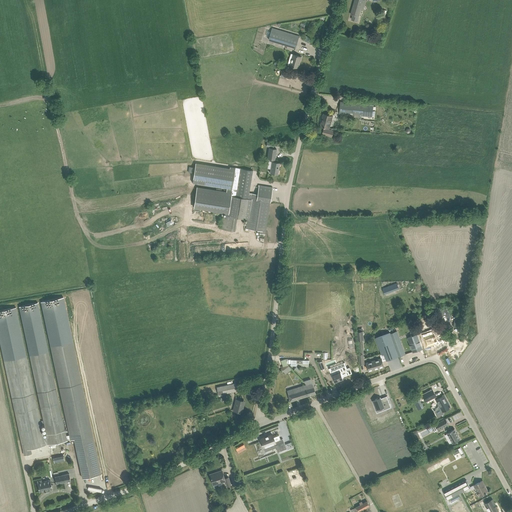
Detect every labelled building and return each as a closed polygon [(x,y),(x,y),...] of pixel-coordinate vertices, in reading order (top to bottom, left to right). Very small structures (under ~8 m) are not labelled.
[(354,0),(351,14),(353,15),(352,19),(357,21),(363,0),(354,0)] [(296,48),(300,36),(272,28),(269,40),(296,48)] [(291,54),(288,65),(290,65),(294,66),(299,68),(300,63),(301,57),(297,55),(293,54),(291,54)] [(341,102),(339,113),(362,116),(362,112),(363,112),(364,108),(363,108),(363,105),(363,104),(341,102)] [(362,112),(362,116),(363,116),(364,116),(372,117),(373,105),(367,104),(367,106),(363,105),(363,108),(364,108),(363,112),(362,112)] [(321,126),(325,127),(325,128),(324,128),(323,134),(332,137),(334,131),(328,129),(328,128),(329,128),(332,116),(324,114),(321,126)] [(271,159),(272,159),(272,162),(274,162),(276,149),(269,148),(267,161),(271,161),(271,159)] [(280,163),(274,162),(272,162),(270,173),(278,174),(280,163)] [(193,181),(192,183),(195,183),(232,189),(232,190),(227,190),(226,192),(197,187),(193,208),(225,213),(225,215),(223,215),(220,228),(235,231),(237,217),(247,219),(245,229),(260,231),(259,234),(265,234),(265,232),(265,231),(270,202),(273,187),(268,187),(259,185),(257,194),(249,193),(248,193),(251,170),(248,169),(235,167),(235,169),(232,169),(207,165),(196,163),(195,166),(195,168),(194,173),(193,181)] [(164,210),(164,207),(159,208),(159,206),(152,208),(154,214),(161,213),(161,210),(164,210)] [(401,282),(386,287),(388,292),(403,288),(401,282)] [(16,307),(0,310),(0,342),(4,360),(23,450),(24,455),(32,453),(31,448),(45,445),(45,444),(49,444),(67,440),(70,439),(70,440),(74,439),(82,478),(102,474),(73,340),(64,297),(41,302),(50,345),(69,435),(66,435),(38,302),(19,307),(46,435),(44,436),(26,355),(16,307)] [(444,310),(437,313),(439,318),(446,316),(445,313),(447,318),(451,317),(448,310),(445,311),(445,312),(444,312),(444,310)] [(438,329),(422,334),(426,346),(435,343),(436,345),(445,342),(441,331),(439,332),(438,329)] [(397,330),(390,333),(393,341),(399,356),(405,354),(406,354),(397,330)] [(390,332),(375,337),(382,354),(384,353),(386,360),(387,360),(399,356),(393,341),(390,333),(390,332)] [(410,345),(411,348),(412,348),(413,352),(416,350),(417,351),(420,350),(419,349),(423,348),(422,348),(420,342),(417,334),(408,337),(410,345)] [(381,357),(366,362),(369,371),(384,367),(381,357)] [(281,367),(284,371),(289,367),(287,364),(285,359),(281,360),(283,366),(281,367)] [(327,365),(323,366),(323,367),(326,374),(331,372),(331,371),(329,365),(327,366),(327,365)] [(345,365),(331,371),(331,372),(335,382),(344,378),(343,377),(352,373),(350,368),(346,369),(345,365)] [(287,391),(290,401),(315,393),(311,378),(303,381),(306,385),(287,391)] [(218,398),(222,397),(222,394),(225,394),(226,397),(229,396),(228,393),(238,391),(236,383),(216,387),(218,398)] [(432,389),(422,394),(423,395),(424,398),(427,397),(429,400),(435,397),(436,397),(432,389)] [(437,408),(434,410),(437,417),(444,413),(443,411),(446,410),(451,407),(444,395),(440,398),(436,400),(438,405),(440,407),(437,408)] [(381,396),(372,399),(376,409),(384,406),(385,409),(391,406),(388,399),(382,401),(381,396)] [(242,412),(243,408),(242,408),(243,401),(236,399),(233,410),(242,412)] [(414,403),(419,411),(424,408),(420,400),(414,403)] [(435,424),(438,430),(449,424),(446,419),(435,424)] [(446,430),(447,432),(447,433),(452,443),(460,439),(454,429),(451,430),(450,428),(446,430)] [(276,445),(277,444),(280,451),(286,448),(283,439),(275,442),(272,434),(268,436),(268,437),(260,440),(264,448),(275,443),(276,445)] [(213,485),(225,481),(227,486),(231,485),(228,477),(224,478),(222,470),(218,472),(218,473),(210,475),(213,485)] [(69,473),(61,475),(62,476),(55,478),(56,484),(71,481),(69,473)] [(47,490),(52,488),(50,480),(42,481),(41,480),(37,481),(39,491),(44,490),(44,491),(47,490)] [(444,492),(447,500),(450,498),(466,490),(467,492),(475,488),(479,496),(488,491),(486,487),(485,488),(482,481),(470,487),(466,480),(446,491),(444,492)] [(467,511),(460,498),(450,504),(454,511),(467,511)] [(492,498),(485,502),(489,511),(497,511),(499,511),(492,498)] [(353,508),(350,509),(351,511),(358,511),(359,511),(365,508),(370,506),(367,501),(363,503),(363,502),(362,502),(360,503),(360,504),(353,508)]
